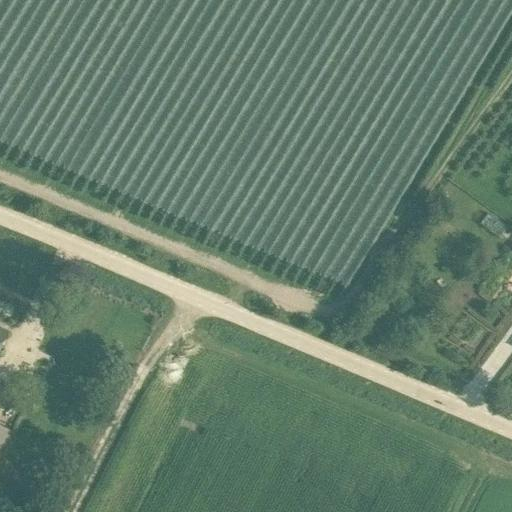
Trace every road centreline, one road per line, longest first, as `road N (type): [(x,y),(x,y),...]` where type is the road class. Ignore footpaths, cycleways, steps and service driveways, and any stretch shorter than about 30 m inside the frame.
road 1 (track): [(0,175),(336,314),(511,77)]
road 2 (unclassified): [(511,431),(0,216)]
road 3 (track): [(77,511),(189,296)]
